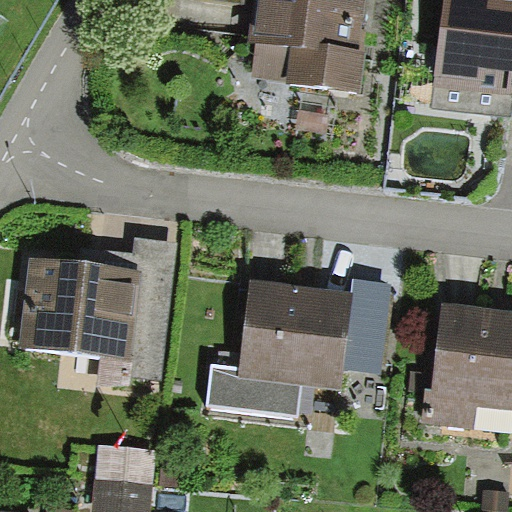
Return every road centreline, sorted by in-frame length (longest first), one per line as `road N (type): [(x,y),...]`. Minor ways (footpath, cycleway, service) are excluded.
road 1 (residential): [(9,145),(107,187),(511,233)]
road 2 (residential): [(9,145),(93,0)]
